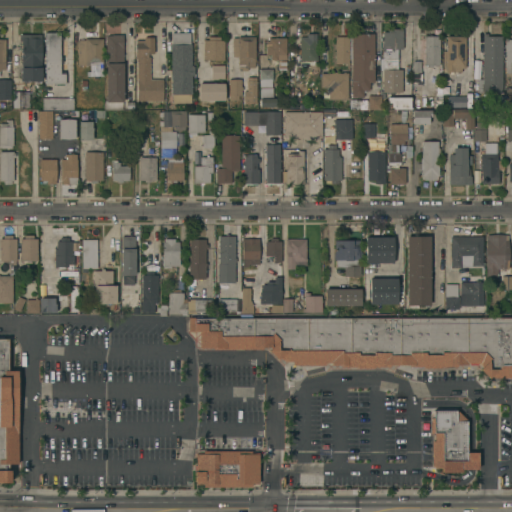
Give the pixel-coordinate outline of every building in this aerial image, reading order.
[(400,93),(381,93),(382,58),(383,58),(383,49),(381,49),(381,32),(387,32),(387,29),(401,29),(401,49),(394,49),(394,58),(396,58),(396,70),(401,70),(400,93)] [(45,32),(59,32),(59,73),(65,73),(65,83),(45,83),(45,32)] [(170,44),(171,44),(171,32),(189,32),(189,43),(190,43),(191,65),(193,65),(193,75),(191,75),(191,93),(190,93),(190,102),(172,102),(172,94),(171,94),(170,44)] [(306,37),(306,34),(314,34),(314,56),(316,56),(316,61),(299,61),(299,37),(306,37)] [(373,82),(368,82),(368,91),(364,91),(364,93),(362,93),(362,97),(355,97),(355,99),(352,99),(352,97),(351,97),(351,60),(348,60),(348,35),(350,35),(350,34),(373,34),(373,82)] [(501,93),(481,93),(481,92),(476,92),(476,80),(481,80),(481,70),(480,70),(480,66),(481,66),(481,34),(487,34),(487,36),(501,36),(501,93)] [(20,82),(21,42),(18,42),(18,35),(40,35),(40,68),(41,68),(41,82),(20,82)] [(122,102),(121,102),(121,110),(103,110),(103,101),(105,101),(105,36),(111,36),(111,35),(122,35),(122,102)] [(334,37),(347,36),(347,64),(334,64),(334,37)] [(423,53),(422,49),(423,49),(423,36),(438,36),(438,66),(432,66),(432,68),(427,68),(427,65),(423,65),(423,53)] [(464,69),(453,69),(453,72),(445,72),(445,68),(441,68),(442,51),(444,51),(444,46),(445,46),(445,36),(464,36),(464,69)] [(136,59),(134,59),(134,41),(142,41),(142,37),(152,37),(152,54),(146,54),(146,57),(148,57),(148,79),(161,79),(161,101),(135,101),(136,59)] [(203,40),(207,40),(207,37),(219,37),(219,41),(223,41),(223,61),(202,60),(203,40)] [(254,67),(253,67),(253,72),(249,72),(249,67),(247,67),(247,65),(238,65),(238,57),(228,57),(228,38),(237,38),(237,37),(254,37),(254,67)] [(76,40),(84,40),(84,38),(102,38),(102,63),(101,63),(101,71),(94,71),(94,72),(89,72),(89,66),(84,66),(84,65),(77,65),(76,40)] [(285,38),(285,69),(276,69),(276,59),(272,59),(272,61),(270,61),(270,59),(269,59),(269,54),(264,54),(264,41),(268,41),(268,38),(285,38)] [(511,39),(503,40),(504,77),(511,76),(511,39)] [(411,61),(419,61),(419,73),(421,73),(421,85),(411,85),(411,61)] [(223,66),(223,79),(210,79),(210,65),(223,66)] [(271,74),(272,74),(272,77),(271,77),(272,81),(269,81),(269,85),(263,85),(263,81),(259,81),(258,68),(269,68),(269,69),(271,69),(271,74)] [(332,73),(332,72),(335,72),(335,73),(341,73),(341,72),(344,72),(344,73),(346,73),(346,100),(327,100),(327,98),(321,98),(321,92),(325,92),(325,87),(319,87),(319,73),(332,73)] [(255,101),(243,101),(243,92),(246,92),(246,78),(255,78),(255,101)] [(0,79),(10,79),(10,99),(4,99),(4,102),(0,102),(0,79)] [(228,79),(240,79),(240,82),(241,82),(241,86),(240,86),(240,96),(237,96),(237,100),(228,100),(228,79)] [(223,84),(223,101),(197,101),(197,84),(223,84)] [(28,92),(28,109),(11,108),(11,92),(28,92)] [(367,95),(380,95),(380,109),(367,109),(367,95)] [(501,95),(501,108),(489,108),(489,95),(501,95)] [(410,98),(410,108),(393,108),(393,106),(391,106),(391,102),(387,102),(387,96),(392,96),(392,98),(410,98)] [(72,98),(72,110),(41,110),(41,98),(72,98)] [(259,108),(259,99),(274,99),(275,108),(259,108)] [(184,110),(184,127),(183,127),(183,131),(173,131),(173,127),(170,127),(170,131),(174,131),(175,156),(159,156),(159,126),(161,126),(161,111),(184,110)] [(430,110),(430,117),(427,117),(427,125),(411,124),(411,110),(430,110)] [(472,110),(472,130),(463,130),(463,122),(463,119),(451,119),(451,125),(453,125),(453,127),(441,127),(441,110),(472,110)] [(37,111),(51,111),(51,138),(37,139),(37,111)] [(321,111),(321,137),(311,137),(311,140),(305,140),(305,137),(301,137),(301,138),(291,138),(291,139),(287,139),(287,137),(283,137),(283,111),(321,111)] [(278,112),(278,135),(263,135),(263,126),(241,126),(241,112),(278,112)] [(203,115),(203,133),(195,133),(195,136),(187,136),(187,133),(186,133),(186,115),(203,115)] [(0,123),(6,123),(6,120),(11,120),(11,127),(12,127),(12,146),(11,146),(11,148),(0,148),(0,123)] [(57,120),(66,120),(74,120),(73,140),(57,140),(57,120)] [(485,140),(479,140),(479,142),(474,142),(474,140),(473,140),(473,129),(475,129),(475,121),(485,121),(485,140)] [(78,122),(90,122),(90,128),(91,128),(91,141),(78,141),(78,122)] [(361,124),(373,124),(373,138),(361,138),(361,124)] [(339,138),(339,131),(334,131),(334,127),(338,127),(338,125),(349,125),(349,126),(351,126),(351,138),(339,138)] [(405,125),(405,141),(402,141),(402,145),(388,145),(388,125),(405,125)] [(209,135),(208,131),(212,131),(212,135),(213,135),(213,144),(211,144),(211,148),(203,149),(203,143),(201,143),(201,136),(202,136),(202,135),(209,135)] [(238,171),(229,171),(230,184),(214,184),(214,169),(219,169),(219,136),(238,136),(238,171)] [(419,158),(420,158),(420,142),(437,142),(437,145),(439,145),(439,154),(436,154),(436,161),(437,161),(437,176),(435,176),(435,181),(422,181),(422,176),(419,176),(419,158)] [(480,184),(479,154),(480,154),(480,152),(483,152),(483,143),(496,143),(496,171),(497,171),(497,184),(480,184)] [(279,159),(280,159),(280,162),(279,162),(279,184),(265,184),(265,179),(262,179),(262,165),(265,165),(264,144),(278,144),(279,159)] [(322,148),(327,148),(327,144),(335,144),(335,148),(338,148),(338,155),(339,155),(339,156),(340,156),(340,179),(337,179),(337,183),(329,183),(329,180),(322,180),(322,148)] [(455,184),(455,182),(450,182),(450,180),(448,180),(448,155),(450,155),(450,153),(453,153),(452,147),(466,147),(466,160),(469,160),(469,175),(470,175),(470,184),(455,184)] [(303,183),(301,183),(301,184),(294,184),(294,183),(285,183),(285,182),(281,182),(281,171),(285,171),(285,155),(287,155),(287,153),(297,153),(297,150),(303,150),(303,183)] [(0,152),(12,152),(12,154),(14,154),(14,158),(12,158),(12,181),(10,181),(10,185),(3,185),(3,182),(0,182),(0,152)] [(83,152),(101,152),(101,181),(95,181),(95,183),(89,183),(89,181),(83,181),(83,152)] [(383,185),(373,185),(373,181),(366,181),(366,152),(383,152),(383,185)] [(75,184),(60,184),(60,181),(59,181),(59,159),(63,159),(63,154),(75,154),(75,184)] [(243,154),(256,154),(256,169),(258,169),(259,184),(243,184),(243,154)] [(399,154),(399,165),(386,165),(386,154),(399,154)] [(192,166),(199,166),(199,157),(205,157),(205,155),(207,155),(207,157),(211,157),(211,173),(209,173),(208,183),(202,183),(202,185),(198,185),(198,183),(192,183),(192,166)] [(155,181),(150,181),(150,182),(143,182),(143,180),(138,181),(138,159),(155,158),(155,181)] [(55,181),(54,181),(54,184),(45,184),(45,181),(38,181),(38,159),(55,159),(55,181)] [(121,181),(121,183),(116,183),(116,181),(110,181),(111,162),(112,162),(112,160),(116,160),(116,162),(119,162),(119,166),(128,166),(128,181),(121,181)] [(182,163),(182,180),(175,180),(175,182),(171,182),(171,180),(165,180),(165,167),(158,167),(158,163),(182,163)] [(404,168),(404,184),(388,184),(388,168),(404,168)] [(16,260),(0,260),(0,238),(2,238),(2,234),(11,234),(11,238),(16,238),(16,260)] [(36,260),(19,260),(19,238),(23,238),(23,234),(33,234),(32,238),(36,238),(36,260)] [(485,234),(507,234),(507,240),(508,240),(508,268),(496,268),(496,280),(485,280),(485,234)] [(121,235),(134,235),(134,275),(133,275),(133,284),(122,284),(122,275),(121,275),(121,235)] [(234,257),(235,257),(235,262),(234,262),(234,282),(217,282),(217,263),(218,263),(218,235),(234,235),(234,257)] [(429,304),(418,304),(418,307),(409,307),(409,304),(406,304),(406,235),(429,235),(429,304)] [(393,236),(393,262),(365,262),(365,236),(393,236)] [(482,236),(482,265),(471,265),(471,266),(461,266),(461,267),(450,267),(450,236),(482,236)] [(55,276),(55,266),(54,266),(54,248),(56,248),(56,240),(59,240),(59,237),(68,237),(68,240),(71,240),(71,249),(72,249),(72,255),(78,255),(78,265),(77,265),(77,276),(55,276)] [(280,259),(273,259),(273,255),(264,255),(264,241),(269,240),(269,237),(277,237),(277,240),(280,240),(280,259)] [(179,265),(170,265),(170,267),(162,267),(162,241),(164,241),(164,238),(174,238),(174,241),(178,241),(179,265)] [(189,238),(205,238),(205,244),(207,244),(207,247),(205,247),(204,262),(206,262),(206,265),(204,265),(204,278),(188,278),(189,238)] [(258,264),(249,263),(249,266),(242,266),(242,238),(258,238),(258,264)] [(305,238),(305,265),(295,265),(295,266),(294,266),(294,268),(286,269),(286,254),(285,254),(285,238),(305,238)] [(95,267),(82,267),(82,239),(95,239),(95,267)] [(360,240),(359,251),(361,252),(361,257),(360,259),(360,260),(359,260),(359,276),(343,276),(343,267),(333,267),(334,260),(334,259),(333,257),(333,253),(334,251),(334,239),(360,240)] [(141,275),(145,275),(145,271),(146,271),(146,265),(158,265),(158,271),(153,271),(153,275),(157,275),(157,303),(154,303),(154,312),(141,312),(141,275)] [(94,303),(94,286),(92,286),(93,270),(100,270),(100,268),(104,268),(104,270),(112,270),(112,284),(116,284),(116,303),(94,303)] [(12,302),(0,302),(0,275),(12,275),(12,302)] [(502,275),(511,275),(511,289),(501,289),(502,275)] [(259,303),(259,291),(261,291),(261,284),(273,284),(273,276),(280,276),(280,289),(281,289),(281,295),(280,295),(280,303),(259,303)] [(397,277),(397,304),(369,304),(369,278),(397,277)] [(459,295),(459,281),(468,281),(468,280),(471,280),(471,281),(482,282),(482,306),(471,306),(471,295),(459,295)] [(444,297),(444,284),(456,284),(456,297),(444,297)] [(77,311),(70,312),(69,286),(77,286),(77,311)] [(241,287),(249,287),(250,301),(251,301),(251,303),(250,303),(250,305),(252,305),(252,311),(241,311),(241,287)] [(167,292),(171,292),(171,288),(180,289),(180,292),(182,292),(182,302),(186,302),(186,314),(180,314),(167,313),(167,292)] [(361,289),(360,305),(324,304),(324,288),(361,289)] [(321,312),(301,312),(301,308),(304,308),(304,295),(304,292),(309,292),(309,295),(321,295),(321,312)] [(38,312),(25,312),(25,299),(34,299),(34,297),(37,297),(37,298),(38,298),(38,312)] [(39,312),(39,297),(54,297),(54,303),(56,303),(56,312),(39,312)] [(444,297),(456,297),(458,297),(458,308),(457,308),(457,312),(444,312),(444,297)] [(23,298),(13,298),(13,312),(23,312),(23,298)] [(211,299),(211,311),(193,311),(193,298),(211,299)] [(236,298),(236,310),(217,310),(217,298),(236,298)] [(291,312),(270,311),(270,304),(281,304),(282,298),(291,298),(291,312)] [(511,317),(511,378),(493,378),(490,375),(488,378),(478,368),(481,366),(479,364),(480,363),(479,362),(467,362),(467,364),(457,364),(457,366),(441,366),(441,368),(424,367),(424,366),(409,366),(409,364),(389,364),(389,366),(374,366),(374,368),(356,368),(356,367),(341,366),(342,365),(331,365),(331,362),(324,362),(324,365),(292,364),(292,361),(285,361),(280,356),(277,359),(267,350),(271,346),(263,346),(263,349),(213,348),(213,347),(199,347),(199,331),(187,331),(188,317),(511,317)] [(0,338),(7,338),(7,370),(17,370),(17,463),(7,463),(7,469),(10,469),(10,482),(0,482),(0,338)] [(461,469),(461,472),(441,472),(441,468),(433,468),(433,466),(431,466),(431,440),(434,440),(434,433),(429,433),(429,417),(433,417),(433,410),(455,410),(455,409),(467,421),(466,421),(466,452),(477,452),(477,469),(461,469)] [(202,486),(202,483),(195,483),(195,481),(194,481),(194,470),(195,470),(195,450),(251,450),(251,453),(258,453),(258,483),(251,483),(251,486),(202,486)]
